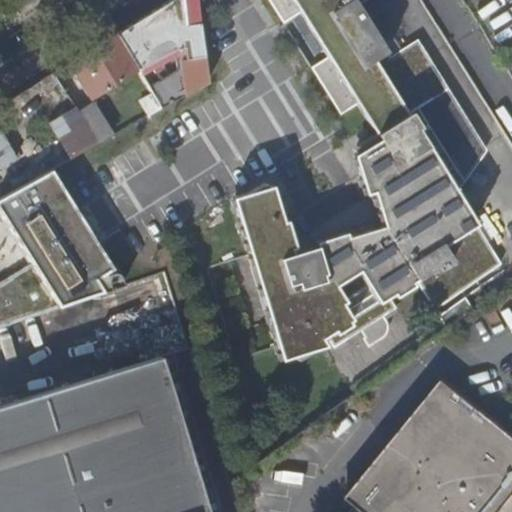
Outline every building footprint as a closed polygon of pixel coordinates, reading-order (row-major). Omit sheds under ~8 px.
[(176,47),(170,0),(114,34),(136,71),(176,48),(176,47)] [(194,90),(184,0),(170,0),(176,47),(182,46),(183,58),(179,58),(183,96),(194,90)] [(197,6),(195,0),(184,0),(194,90),(206,84),(207,83),(197,6)] [(267,0),(283,25),(299,15),(324,55),(328,52),(331,56),(310,69),(340,116),(356,106),(378,141),(359,153),(373,234),(322,249),(321,245),(305,250),(306,254),(282,261),(265,203),(225,215),(269,363),(294,347),(298,353),(309,345),(303,336),(308,332),(323,355),(350,337),(360,353),(380,340),(383,336),(386,332),(387,325),(387,320),(384,314),(396,306),(389,295),(417,277),(436,308),(503,266),(476,222),(446,174),(480,153),(417,53),(395,67),(353,1),(354,0),(267,0)] [(136,71),(114,34),(67,63),(89,99),(136,71)] [(146,117),(160,109),(151,95),(139,103),(139,104),(146,117)] [(75,110),(96,145),(111,136),(89,99),(74,109),(75,110)] [(115,118),(122,130),(146,117),(139,104),(115,118)] [(48,127),(68,160),(96,145),(75,110),(48,127)] [(0,170),(16,161),(0,134),(0,170)] [(0,284),(0,332),(111,277),(110,274),(119,269),(68,167),(0,200),(0,210),(30,270),(0,284)] [(440,314),(448,327),(462,319),(454,305),(440,314)] [(207,511),(152,343),(0,393),(0,511),(207,511)] [(511,511),(511,427),(449,375),(350,491),(374,511),(511,511)]
